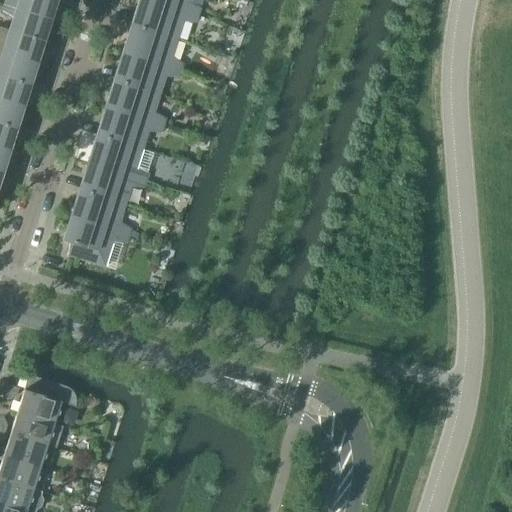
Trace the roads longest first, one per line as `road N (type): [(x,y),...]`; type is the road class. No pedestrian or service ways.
road 1 (unknown): [(454,511),(493,386),(480,96),(491,0)]
road 2 (tertiary): [(345,511),(358,471),(336,418),(0,310)]
road 3 (residential): [(0,307),(99,0)]
